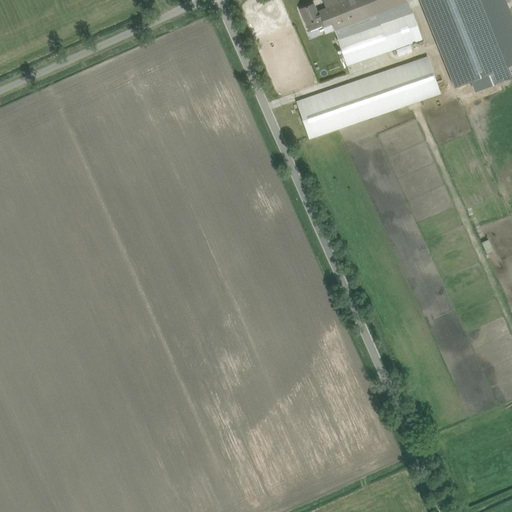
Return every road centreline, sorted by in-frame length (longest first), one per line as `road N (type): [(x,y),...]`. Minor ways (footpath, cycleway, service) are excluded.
road 1 (unclassified): [(444,511),(218,0)]
road 2 (unclassified): [(0,91),(205,0)]
